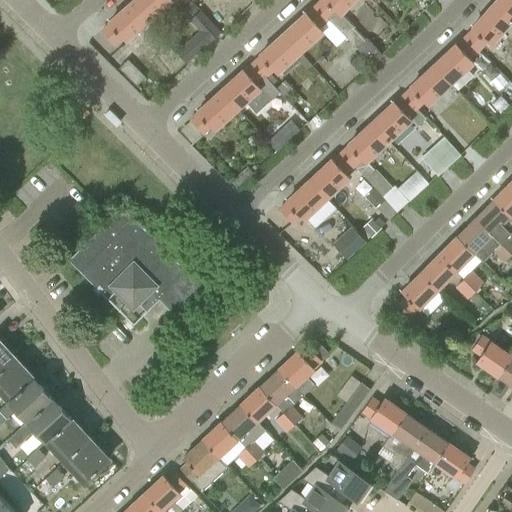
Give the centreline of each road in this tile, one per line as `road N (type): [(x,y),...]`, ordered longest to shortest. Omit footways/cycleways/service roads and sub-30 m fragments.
road 1 (residential): [(240,216),(457,0)]
road 2 (residential): [(145,448),(0,259)]
road 3 (residential): [(145,448),(313,283)]
road 4 (residential): [(360,314),(511,153)]
road 5 (residential): [(511,432),(360,314)]
road 6 (residential): [(145,127),(275,0)]
road 7 (residential): [(240,216),(145,127)]
road 8 (residential): [(145,127),(53,38)]
